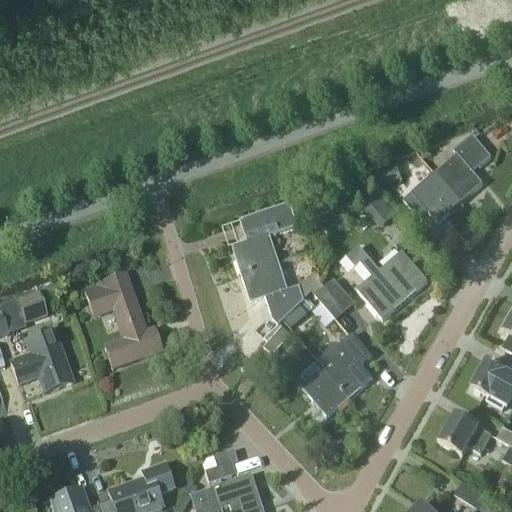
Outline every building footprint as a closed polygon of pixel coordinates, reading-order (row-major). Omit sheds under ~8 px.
[(434,177),(460,207),(482,187),(472,175),(490,160),(472,138),(452,154),(456,158),(434,177)] [(424,162),(431,159),(427,151),(420,153),(424,162)] [(401,182),(395,165),(365,176),(378,193),(383,188),(401,182)] [(437,226),(460,207),(434,177),(412,196),(403,203),(419,221),(428,214),(437,226)] [(380,231),(396,217),(377,194),(361,208),(380,231)] [(241,277),(278,265),(269,239),(297,230),(289,206),(240,223),(247,244),(231,249),(241,277)] [(379,274),(359,251),(346,262),(354,272),(359,267),(371,281),(356,294),(382,323),(427,285),(401,255),(379,274)] [(278,265),(241,277),(250,305),(266,300),(273,322),(278,327),(279,326),(296,311),(291,305),(302,300),(298,289),(287,293),(278,265)] [(146,336),(125,277),(94,288),(95,289),(83,293),(93,322),(111,315),(121,343),(103,349),(111,373),(160,356),(152,333),(146,336)] [(333,282),(324,290),(345,315),(354,306),(333,282)] [(336,322),(345,315),(324,290),(315,298),(336,322)] [(37,295),(14,304),(19,319),(43,310),(37,295)] [(0,314),(8,338),(22,332),(14,309),(0,313),(0,314)] [(0,340),(8,338),(0,314),(0,340)] [(497,350),(496,351),(511,359),(511,316),(507,324),(504,322),(498,332),(502,334),(501,336),(507,339),(501,352),(497,350)] [(279,326),(278,327),(263,340),(267,344),(262,349),(270,358),(291,339),(279,326)] [(63,362),(53,335),(25,345),(29,359),(9,366),(17,390),(38,382),(43,398),(58,393),(58,392),(70,387),(61,362),(63,362)] [(374,362),(352,337),(336,351),(333,346),(315,361),(324,371),(323,371),(349,401),(373,382),(364,371),(374,362)] [(505,376),(485,365),(470,392),(490,403),(488,406),(502,413),(511,394),(511,381),(504,377),(505,376)] [(349,401),(323,371),(300,391),(326,421),(349,401)] [(490,439),(454,419),(437,447),(460,460),(466,450),(479,457),(490,439)] [(511,436),(503,431),(497,442),(510,450),(501,463),(511,470),(511,436)] [(235,467),(231,456),(213,461),(216,472),(204,476),(207,486),(234,477),(231,468),(235,467)] [(111,505),(99,509),(100,511),(160,511),(161,511),(157,499),(172,493),(163,469),(140,477),(143,483),(107,495),(111,505)] [(260,511),(250,479),(209,492),(215,511),(260,511)] [(453,499),(473,511),(477,511),(485,501),(462,486),(453,499)] [(100,511),(99,509),(90,511),(87,511),(81,492),(49,504),(51,511),(100,511)]
